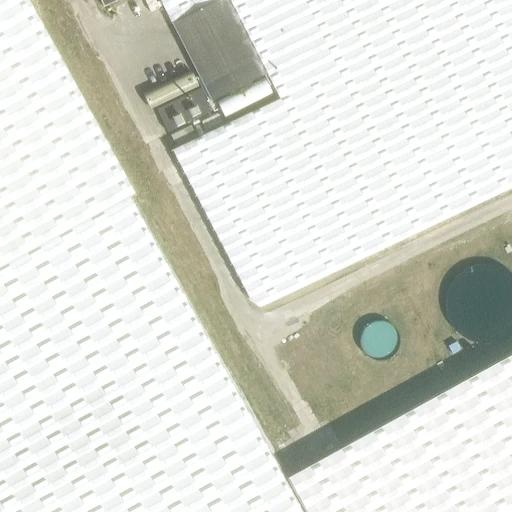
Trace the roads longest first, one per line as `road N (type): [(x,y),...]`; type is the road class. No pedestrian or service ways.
road 1 (unclassified): [(253,328),(82,0)]
road 2 (unclassified): [(253,328),(511,203)]
